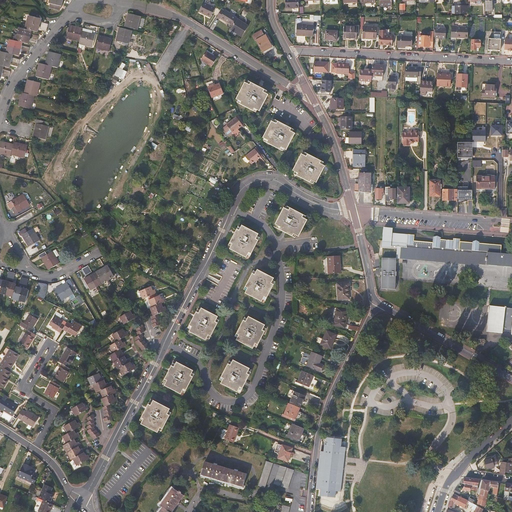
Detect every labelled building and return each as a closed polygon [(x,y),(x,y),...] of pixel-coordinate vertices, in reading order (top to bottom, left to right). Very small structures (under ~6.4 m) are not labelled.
[(61,7),(63,0),(50,0),(49,3),(51,4),(50,8),(60,11),(61,7)] [(299,8),(298,0),(285,0),(286,9),(299,8)] [(492,12),(492,0),(484,0),(485,11),(492,12)] [(199,12),(211,18),(216,8),(203,2),(199,12)] [(232,27),(237,18),(223,10),(218,18),(232,27)] [(141,17),(129,14),(125,27),(137,30),(141,17)] [(39,26),(41,19),(29,16),(27,23),(39,26)] [(237,33),(242,36),(248,25),(237,18),(232,27),(231,28),(237,32),(237,33)] [(38,32),(39,26),(27,23),(25,29),(32,31),(38,32)] [(313,25),(297,24),(297,35),(306,35),(306,36),(313,36),(313,25)] [(80,42),(83,29),(70,26),(67,38),(80,42)] [(468,37),(468,28),(457,27),(457,26),(451,26),(451,40),(456,40),(456,37),(461,38),(461,36),(468,37)] [(357,28),(344,27),(344,41),(352,41),(352,39),(357,39),(357,28)] [(376,27),(363,27),(363,41),(368,41),(368,39),(376,39),(376,27)] [(30,38),(32,31),(25,29),(19,28),(17,35),(30,38)] [(129,45),(132,31),(120,28),(116,41),(129,45)] [(446,29),(436,28),(435,38),(445,39),(446,29)] [(93,47),(96,35),(92,34),(93,32),(83,29),(80,42),(79,44),(93,47)] [(257,39),(262,51),(271,47),(266,35),(265,36),(263,30),(255,33),(253,35),(255,40),(257,39)] [(337,32),(325,31),(325,40),(337,41),(337,32)] [(28,44),(30,38),(17,35),(16,41),(22,43),(28,44)] [(393,46),(393,37),(388,37),(388,36),(384,35),(383,45),(388,45),(387,46),(393,46)] [(112,40),(99,36),(96,48),(109,52),(112,40)] [(433,47),(433,37),(419,36),(419,46),(433,47)] [(413,37),(397,37),(397,46),(405,47),(412,47),(413,37)] [(500,51),(501,39),(488,39),(488,50),(500,51)] [(21,50),(22,43),(16,41),(10,40),(8,47),(21,50)] [(480,41),(472,40),(471,50),(477,50),(477,47),(480,47),(480,41)] [(19,56),(21,50),(8,47),(6,53),(13,55),(19,56)] [(0,58),(11,62),(13,55),(6,53),(0,52),(0,58)] [(58,68),(61,55),(49,52),(45,65),(52,67),(58,68)] [(206,52),(201,61),(211,68),(217,59),(206,52)] [(9,68),(11,62),(0,58),(0,65),(3,67),(9,68)] [(329,73),(329,63),(314,62),(314,72),(329,73)] [(349,73),(349,64),(337,63),(336,74),(349,74),(349,82),(355,82),(355,75),(355,73),(349,73)] [(49,80),(52,67),(45,65),(40,64),(36,77),(49,80)] [(383,77),(383,66),(372,65),(372,76),(383,77)] [(123,79),(127,71),(118,67),(114,75),(123,79)] [(417,68),(406,67),(405,77),(406,77),(413,77),(414,77),(417,78),(417,79),(417,80),(421,81),(421,79),(421,76),(417,75),(417,72),(417,68)] [(449,87),(450,77),(447,76),(447,74),(437,74),(437,86),(449,87)] [(366,83),(366,75),(355,75),(355,82),(354,92),(359,92),(359,83),(366,83)] [(467,75),(457,75),(456,87),(467,87),(467,75)] [(37,97),(40,83),(28,80),(24,94),(34,96),(37,97)] [(330,92),(331,81),(328,81),(322,81),(321,92),(330,92)] [(220,82),(208,87),(212,98),(224,93),(220,82)] [(354,92),(355,82),(349,82),(346,82),(346,84),(352,84),(351,97),(354,97),(354,92)] [(256,86),(251,83),(250,85),(247,84),(245,83),(236,99),(239,100),(241,102),(240,104),(254,111),(255,109),(258,110),(260,111),(268,95),(266,94),(263,92),(265,90),(260,87),(256,86)] [(496,86),(485,85),(485,90),(482,90),(482,97),(495,97),(496,86)] [(31,109),(34,96),(24,94),(22,93),(19,106),(31,109)] [(343,99),(331,99),(331,109),(343,109),(343,99)] [(243,126),(236,117),(227,125),(236,137),(239,134),(237,131),(243,126)] [(352,130),(352,117),(340,117),(340,130),(352,130)] [(49,123),(36,120),(35,123),(37,124),(33,137),(45,140),(49,127),(48,126),(49,123)] [(286,126),(278,122),(277,124),(274,123),(272,121),(263,138),(266,139),(268,140),(267,143),(280,150),(282,147),(284,149),(287,150),(295,134),(293,132),(290,131),(291,129),(288,127),(286,126)] [(236,137),(227,125),(223,128),(229,136),(230,136),(231,137),(233,140),(236,137)] [(502,125),(491,125),(491,136),(502,136),(502,125)] [(486,131),(473,130),(472,142),(485,142),(486,131)] [(408,134),(402,134),(402,143),(403,143),(403,148),(409,148),(409,145),(413,145),(413,143),(418,143),(418,134),(414,134),(414,131),(408,131),(408,134)] [(361,133),(350,133),(349,143),(361,144),(361,133)] [(11,155),(13,145),(0,142),(0,154),(11,157),(11,155)] [(24,158),(27,146),(14,142),(13,145),(11,155),(24,158)] [(471,144),(457,143),(456,158),(471,159),(471,144)] [(261,158),(254,150),(245,158),(251,165),(261,158)] [(365,151),(354,151),(354,167),(364,167),(365,151)] [(315,158),(308,154),(306,157),(304,155),(301,154),(293,171),(295,172),(298,173),(297,176),(310,182),(312,180),(314,181),(317,183),(325,166),(323,165),(320,164),(321,161),(318,159),(315,158)] [(371,173),(359,173),(359,180),(357,180),(356,184),(359,184),(359,192),(371,192),(371,173)] [(495,176),(476,176),(476,189),(495,189),(495,176)] [(440,181),(430,181),(430,196),(440,196),(440,181)] [(395,199),(395,189),(390,189),(390,188),(385,188),(385,189),(385,194),(389,194),(389,199),(395,199)] [(409,188),(398,188),(398,203),(409,203),(409,188)] [(385,194),(385,189),(376,189),(376,199),(382,199),(382,194),(385,194)] [(457,201),(457,190),(442,190),(443,201),(457,201)] [(472,201),(472,191),(457,190),(457,201),(472,201)] [(30,205),(24,195),(9,203),(16,215),(19,213),(18,212),(30,205)] [(290,208),(289,211),(286,209),(284,208),(275,224),(278,226),(280,227),(279,229),(293,237),(294,234),(296,235),(299,237),(307,220),(305,219),(302,218),(304,215),(290,208)] [(259,234),(242,226),(241,228),(240,231),(237,229),(230,243),(233,244),(231,247),(230,249),(247,258),(248,255),(249,252),(252,254),(258,240),(256,239),(257,236),(259,234)] [(511,254),(502,254),(503,245),(435,239),(434,244),(414,242),(414,237),(392,235),(393,228),(385,227),(383,244),(401,246),(400,259),(478,265),(478,264),(511,266),(511,254)] [(22,235),(29,247),(40,241),(33,229),(27,232),(26,229),(19,233),(21,236),(22,235)] [(47,255),(45,252),(39,256),(40,259),(42,258),(49,270),(59,264),(56,257),(59,255),(56,250),(47,255)] [(339,257),(328,257),(329,274),(341,273),(341,265),(339,265),(339,257)] [(396,258),(382,258),(381,289),(395,289),(396,276),(397,276),(397,272),(396,272),(396,258)] [(114,277),(108,266),(102,269),(109,280),(114,277)] [(109,280),(102,269),(96,273),(103,284),(109,280)] [(268,275),(257,270),(256,272),(255,275),(252,274),(246,287),(248,288),(247,291),(245,293),(253,297),(262,302),(263,300),(264,297),(267,298),(271,291),(274,284),(271,283),(273,281),(274,278),(268,275)] [(103,284),(96,273),(90,276),(97,287),(103,284)] [(97,287),(90,276),(84,280),(91,291),(97,287)] [(67,283),(55,290),(62,301),(73,294),(70,288),(73,286),(69,280),(66,282),(67,283)] [(0,293),(6,295),(10,282),(3,281),(0,291),(0,293)] [(13,297),(15,287),(16,284),(10,282),(6,295),(13,297)] [(337,283),(338,300),(349,299),(349,289),(350,289),(349,282),(337,283)] [(19,301),(22,288),(15,287),(13,297),(12,299),(19,301)] [(151,287),(140,292),(143,299),(156,293),(155,290),(153,291),(151,287)] [(25,303),(29,290),(22,288),(19,301),(25,303)] [(162,299),(160,295),(149,300),(152,308),(150,309),(153,316),(151,317),(153,320),(151,321),(153,324),(152,324),(153,328),(161,325),(160,322),(161,321),(159,318),(160,317),(159,314),(167,311),(165,306),(163,307),(162,304),(166,302),(164,298),(162,299)] [(511,307),(489,305),(487,331),(502,333),(505,331),(511,331),(511,333),(511,334),(511,307)] [(218,317),(201,308),(200,311),(199,313),(196,312),(190,325),(192,326),(190,329),(189,331),(206,340),(207,338),(208,335),(211,336),(218,323),(215,322),(217,319),(218,317)] [(333,325),(345,328),(349,311),(337,308),(333,325)] [(131,311),(120,317),(124,325),(137,318),(135,314),(133,315),(131,311)] [(52,328),(61,333),(63,330),(66,326),(62,323),(64,320),(61,319),(63,315),(58,312),(56,315),(55,315),(49,325),(53,327),(52,328)] [(22,322),(20,325),(29,331),(31,332),(38,320),(30,314),(24,324),(22,322)] [(259,322),(249,317),(247,319),(246,322),(244,320),(237,334),(239,335),(238,338),(237,340),(244,344),(253,349),(254,346),(256,344),(258,345),(261,339),(265,332),(263,330),(264,328),(265,325),(259,322)] [(73,335),(76,336),(82,327),(73,321),(71,324),(68,322),(67,323),(66,326),(63,330),(72,336),(73,335)] [(143,325),(135,329),(136,331),(137,332),(136,333),(138,336),(135,338),(137,341),(135,342),(137,345),(138,345),(140,348),(142,350),(149,346),(147,343),(147,344),(145,340),(144,341),(143,338),(144,337),(142,334),(145,332),(144,329),(145,328),(143,325)] [(112,335),(116,343),(110,346),(114,353),(110,356),(114,363),(118,370),(120,369),(124,376),(136,368),(134,364),(133,365),(131,362),(129,359),(127,360),(125,356),(127,355),(125,352),(123,353),(121,349),(127,346),(124,342),(123,343),(121,340),(129,335),(127,331),(125,332),(123,329),(112,335)] [(20,343),(28,348),(36,335),(31,332),(29,331),(27,334),(26,333),(20,343)] [(334,341),(337,335),(327,331),(321,345),(330,348),(333,341),(334,341)] [(67,348),(59,362),(62,364),(68,367),(70,364),(71,364),(77,354),(67,348)] [(9,350),(0,364),(0,366),(1,367),(9,372),(19,355),(9,350)] [(306,359),(303,364),(307,366),(320,371),(323,366),(319,364),(322,357),(312,353),(309,360),(306,359)] [(243,365),(233,360),(232,363),(231,365),(228,364),(221,377),(224,379),(222,381),(221,384),(228,387),(238,392),(239,390),(240,387),(243,388),(246,382),(250,375),(247,374),(248,371),(250,369),(243,365)] [(193,371),(177,362),(176,365),(174,367),(172,366),(165,379),(167,381),(166,383),(165,386),(181,394),(182,392),(184,389),(186,390),(193,377),(191,376),(192,373),(193,371)] [(62,364),(54,377),(63,382),(71,369),(68,367),(62,364)] [(1,367),(0,369),(0,386),(3,388),(8,382),(6,381),(7,379),(11,373),(9,372),(1,367)] [(304,372),(303,371),(298,383),(296,382),(295,384),(302,386),(303,385),(309,387),(314,376),(304,372)] [(99,373),(88,378),(91,386),(93,385),(96,392),(96,393),(100,391),(104,399),(102,400),(105,407),(103,408),(105,411),(104,411),(105,415),(106,418),(104,419),(106,422),(113,419),(112,416),(113,415),(112,412),(111,409),(112,408),(110,405),(118,401),(116,397),(115,398),(113,394),(117,393),(115,389),(114,390),(112,386),(110,387),(108,383),(106,384),(104,380),(103,376),(101,377),(99,373)] [(52,381),(45,394),(53,399),(61,386),(52,381)] [(295,392),(290,404),(300,408),(302,404),(300,403),(304,395),(295,392)] [(0,408),(12,416),(18,407),(3,398),(1,401),(0,403),(0,408)] [(170,409),(153,401),(152,403),(151,406),(149,404),(142,418),(144,419),(142,422),(141,424),(158,433),(159,430),(160,427),(163,429),(170,415),(167,414),(169,411),(170,409)] [(85,406),(83,403),(72,409),(76,416),(89,409),(86,405),(85,406)] [(290,420),(291,418),(295,419),(300,408),(290,404),(289,404),(284,415),(283,414),(282,416),(283,417),(290,420)] [(33,427),(39,418),(27,411),(26,412),(22,410),(18,417),(33,427)] [(92,437),(94,440),(101,436),(99,433),(98,433),(97,430),(96,430),(94,427),(96,426),(94,423),(95,422),(94,419),(95,418),(94,415),(87,419),(89,422),(87,423),(88,426),(87,427),(88,430),(87,431),(89,434),(91,437),(92,437)] [(75,420),(64,427),(68,434),(63,437),(67,444),(63,446),(67,453),(71,460),(73,460),(77,466),(90,459),(88,455),(86,456),(85,453),(82,449),(80,450),(79,447),(80,445),(79,442),(77,443),(75,440),(80,437),(78,433),(76,434),(74,431),(81,426),(79,423),(77,424),(75,420)] [(304,429),(292,424),(287,437),(297,442),(298,440),(299,440),(304,429)] [(234,443),(239,428),(230,425),(225,440),(234,443)] [(342,437),(327,435),(327,438),(323,438),(321,443),(318,477),(317,487),(322,487),(324,487),(336,489),(341,489),(346,445),(341,444),(342,437)] [(293,448),(282,445),(278,458),(288,462),(293,448)] [(497,464),(495,457),(485,460),(487,469),(495,467),(494,465),(497,464)] [(258,486),(265,488),(273,463),(267,461),(258,486)] [(205,462),(201,474),(243,486),(247,474),(205,462)] [(23,467),(19,476),(30,481),(36,483),(38,477),(34,475),(36,470),(31,468),(31,467),(25,464),(24,464),(23,467)] [(280,466),(274,484),(280,486),(286,468),(280,466)] [(294,470),(287,468),(281,486),(288,488),(294,470)] [(477,491),(479,480),(464,478),(464,484),(466,484),(472,486),(471,490),(477,491)] [(490,487),(491,482),(482,481),(481,489),(489,491),(490,487)] [(498,494),(499,483),(491,482),(490,487),(494,487),(493,494),(498,494)] [(50,504),(54,495),(51,494),(53,489),(45,485),(43,489),(37,486),(32,496),(34,496),(38,498),(44,501),(50,504)] [(173,487),(161,505),(163,507),(159,511),(172,511),(177,505),(179,503),(184,495),(183,494),(184,493),(181,491),(180,492),(173,487)] [(335,496),(336,489),(324,487),(323,492),(323,495),(335,496)] [(488,493),(489,491),(481,489),(479,495),(487,497),(488,493)] [(455,504),(459,496),(453,494),(450,500),(448,507),(453,508),(453,506),(454,503),(455,504)] [(485,507),(487,497),(479,495),(478,500),(478,504),(485,507)] [(464,508),(468,501),(459,496),(455,504),(456,504),(464,508)] [(50,511),(53,505),(50,504),(44,501),(39,511),(50,511)] [(482,511),(483,510),(473,504),(469,502),(468,504),(473,507),(472,509),(475,510),(473,511),(482,511)]
